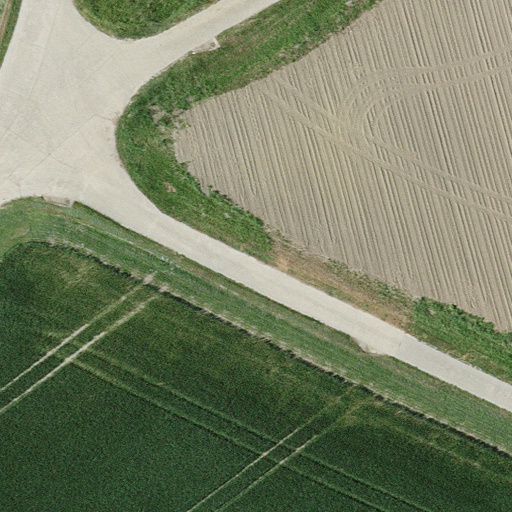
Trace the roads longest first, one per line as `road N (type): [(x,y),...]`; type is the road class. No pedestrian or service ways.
road 1 (track): [(511,400),(139,215),(72,155),(49,119)]
road 2 (track): [(246,0),(49,119),(0,164)]
